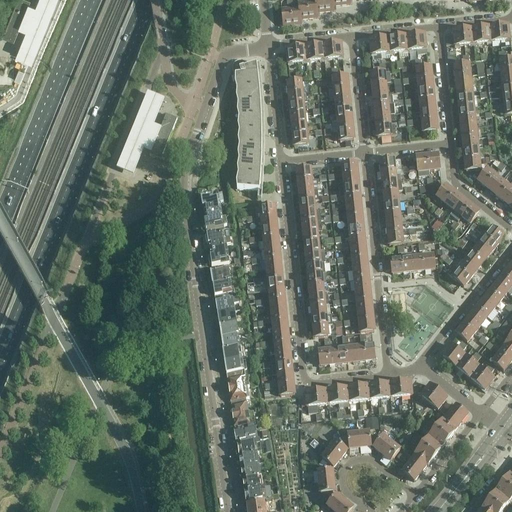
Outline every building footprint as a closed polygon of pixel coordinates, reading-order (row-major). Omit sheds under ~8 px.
[(19,26),(29,2),(25,0),(16,0),(2,38),(13,42),(19,26)] [(37,0),(36,4),(29,2),(19,26),(25,29),(15,55),(32,62),(56,0),(37,0)] [(325,13),(323,0),(314,0),(315,2),(317,17),(319,17),(319,14),(325,13)] [(333,10),(332,0),(323,0),(325,13),(336,12),(336,10),(333,10)] [(342,6),(340,0),(332,0),(333,10),(336,10),(336,7),(342,6)] [(315,2),(314,2),(315,4),(307,5),(309,20),(320,19),(319,17),(317,17),(315,2)] [(309,20),(307,5),(300,6),(300,4),(298,4),(299,9),(301,24),(303,23),(303,21),(309,20)] [(301,24),(299,9),(298,9),(298,11),(291,12),(292,27),(294,27),(303,26),(303,25),(303,23),(301,24)] [(292,27),(291,12),(283,13),(283,11),(282,11),(283,24),(281,25),(281,26),(281,28),(290,27),(292,27)] [(510,43),(509,31),(510,31),(509,29),(509,27),(506,27),(506,28),(499,29),(500,43),(505,43),(505,44),(510,43)] [(500,43),(499,29),(493,30),(493,28),(490,29),(492,45),(496,45),(496,44),(500,43)] [(492,45),(490,29),(487,29),(487,30),(481,31),(482,45),(487,45),(487,46),(492,45)] [(474,47),(472,30),(469,31),(469,32),(463,33),(465,47),(469,46),(469,47),(474,47)] [(482,45),(481,31),(475,31),(475,30),(472,30),(474,47),(478,47),(478,46),(482,45)] [(465,47),(463,33),(456,33),(456,32),(453,33),(453,35),(453,37),(454,37),(456,49),(460,49),(460,47),(465,47)] [(426,52),(425,40),(426,40),(426,38),(426,36),(422,36),(422,37),(415,38),(417,52),(422,51),(422,53),(426,52)] [(408,54),(406,37),(403,38),(404,39),(398,40),(399,54),(404,53),(404,54),(408,54)] [(417,52),(415,38),(410,38),(409,37),(406,37),(408,54),(412,54),(412,52),(417,52)] [(390,56),(388,39),(385,40),(386,41),(380,42),(381,56),(386,55),(386,56),(390,56)] [(399,54),(398,40),(392,40),(392,39),(388,39),(390,56),(395,55),(394,54),(399,54)] [(381,56),(380,42),(373,42),(373,41),(369,42),(369,44),(369,46),(371,45),(372,58),(377,57),(376,56),(381,56)] [(343,61),(342,49),(343,49),(343,46),(342,44),(339,45),(339,46),(332,47),(333,61),(338,60),(338,61),(343,61)] [(325,63),(323,46),(320,47),(320,48),(314,49),(316,63),(320,62),(320,63),(325,63)] [(333,61),(332,47),(326,47),(326,46),(323,46),(325,63),(329,62),(329,61),(333,61)] [(307,65),(305,48),(302,49),(302,50),(296,50),(298,65),(302,64),(302,65),(307,65)] [(316,63),(314,49),(308,49),(308,48),(305,48),(307,65),(311,64),(311,63),(316,63)] [(298,65),(296,50),(289,51),(289,50),(286,50),(286,52),(286,54),(287,54),(288,67),(293,66),(293,65),(298,65)] [(511,71),(511,61),(511,62),(503,63),(499,63),(500,68),(501,68),(501,73),(511,71)] [(258,76),(257,68),(257,67),(257,66),(251,68),(249,66),(247,65),(244,63),(243,63),(242,62),(241,62),(239,62),(238,62),(237,63),(236,63),(235,64),(234,65),(233,66),(233,67),(232,68),(232,69),(232,70),(232,71),(232,72),(232,73),(233,74),(233,75),(234,76),(235,77),(235,78),(236,85),(235,86),(237,92),(238,99),(237,100),(238,106),(240,105),(261,104),(260,96),(259,88),(258,76)] [(470,77),(469,67),(457,68),(456,68),(455,68),(456,79),(470,77)] [(432,81),(431,70),(429,70),(428,70),(417,71),(418,82),(432,81)] [(511,71),(501,73),(502,77),(501,77),(501,82),(511,80),(511,71)] [(385,75),(374,76),(373,76),(371,76),(372,87),(386,86),(391,85),(390,75),(385,75)] [(471,88),(470,77),(456,79),(457,89),(471,88)] [(348,89),(347,79),(346,79),(345,79),(333,80),(334,91),(348,89)] [(511,89),(511,80),(501,82),(502,86),(503,86),(503,90),(511,89)] [(433,91),(432,81),(418,82),(419,92),(433,91)] [(302,94),(301,84),(300,84),(289,85),(288,85),(289,96),(302,94)] [(387,96),(386,86),(372,87),(373,97),(387,96)] [(472,98),(471,88),(457,89),(458,100),(472,98)] [(350,100),(348,89),(334,91),(336,101),(350,100)] [(511,89),(503,90),(504,95),(503,95),(503,100),(504,99),(511,98),(511,89)] [(434,101),(433,91),(419,92),(420,103),(434,101)] [(303,105),(302,94),(289,96),(290,106),(303,105)] [(143,151),(151,154),(161,130),(153,127),(164,101),(148,95),(116,171),(133,178),(143,151)] [(388,106),(387,96),(373,97),(375,108),(388,106)] [(473,109),(472,98),(458,100),(459,110),(473,109)] [(511,107),(511,98),(504,99),(503,100),(504,104),(505,104),(505,108),(511,107)] [(351,110),(350,100),(336,101),(337,112),(351,110)] [(435,112),(434,101),(420,103),(421,113),(435,112)] [(261,111),(261,104),(240,105),(240,114),(238,114),(239,120),(240,120),(261,119),(261,111)] [(304,115),(303,105),(290,106),(291,117),(304,115)] [(389,117),(388,106),(375,108),(376,118),(389,117)] [(475,119),(473,109),(459,110),(461,121),(475,119)] [(352,121),(351,110),(337,112),(338,122),(352,121)] [(437,122),(435,112),(421,113),(422,124),(437,122)] [(306,126),(304,115),(291,117),(292,127),(306,126)] [(161,161),(177,121),(166,116),(161,130),(151,154),(150,157),(161,161)] [(390,127),(389,117),(376,118),(377,129),(390,127)] [(262,126),(261,119),(240,120),(241,128),(239,128),(238,128),(239,134),(241,134),(262,134),(262,126)] [(476,130),(475,119),(461,121),(462,131),(476,130)] [(353,131),(352,121),(338,122),(339,133),(353,131)] [(438,133),(437,122),(422,124),(424,135),(434,133),(436,133),(438,133)] [(307,136),(306,126),(292,127),(293,138),(307,136)] [(380,139),(381,139),(391,138),(396,137),(395,127),(390,127),(377,129),(378,139),(380,139)] [(478,129),(476,130),(462,131),(463,141),(477,140),(479,140),(478,129)] [(354,142),(353,131),(339,133),(340,143),(345,143),(351,142),(352,142),(354,142)] [(262,145),(262,134),(241,134),(241,142),(239,142),(238,142),(239,148),(241,148),(262,148),(262,145)] [(308,147),(307,136),(293,138),(294,148),(296,148),(298,148),(308,147)] [(478,150),(477,140),(463,141),(464,152),(478,150)] [(261,163),(262,148),(241,148),(241,156),(239,156),(238,156),(239,163),(240,163),(261,163)] [(479,161),(478,150),(464,152),(465,162),(479,161)] [(438,159),(438,157),(427,158),(429,172),(440,171),(438,159)] [(429,172),(427,158),(417,159),(417,161),(418,173),(429,172)] [(480,172),(479,161),(465,162),(466,173),(468,173),(476,172),(480,172)] [(395,173),(394,162),(383,163),(381,163),(382,174),(395,173)] [(261,171),(261,163),(240,163),(240,170),(238,170),(238,177),(240,177),(261,178),(261,171)] [(358,176),(357,166),(355,166),(343,167),(344,178),(358,176)] [(311,181),(310,171),(298,172),(297,172),(298,183),(311,181)] [(486,189),(495,178),(491,175),(492,174),(488,171),(481,181),(480,180),(479,181),(478,182),(477,183),(480,185),(486,189)] [(395,176),(395,173),(382,174),(382,181),(383,184),(396,183),(400,183),(399,176),(395,176)] [(359,187),(358,176),(344,178),(345,188),(359,187)] [(260,193),(261,178),(240,177),(239,185),(237,185),(237,191),(258,193),(260,193)] [(492,196),(502,182),(499,180),(498,181),(495,178),(486,189),(487,190),(490,193),(490,194),(492,196)] [(313,192),(311,181),(298,183),(299,193),(313,192)] [(500,200),(509,189),(505,186),(506,185),(502,182),(492,196),(494,197),(495,196),(500,200)] [(400,183),(396,183),(383,184),(384,195),(397,193),(401,192),(400,183)] [(431,195),(430,185),(428,186),(420,187),(421,196),(431,195)] [(360,197),(359,187),(345,188),(346,199),(360,197)] [(200,191),(201,199),(219,197),(218,191),(218,190),(218,188),(200,191)] [(446,206),(455,195),(446,188),(445,189),(444,190),(437,199),(446,206)] [(506,207),(511,199),(511,191),(509,189),(500,200),(504,204),(504,205),(506,207)] [(314,202),(313,192),(299,193),(300,204),(314,202)] [(398,204),(397,193),(384,195),(385,205),(398,204)] [(454,212),(463,201),(455,195),(446,206),(454,212)] [(221,213),(220,205),(219,197),(201,199),(203,208),(205,215),(221,213)] [(361,208),(360,197),(346,199),(347,209),(361,208)] [(462,219),(471,208),(463,201),(454,212),(451,216),(459,223),(462,219)] [(315,213),(314,202),(300,204),(301,214),(315,213)] [(400,214),(398,204),(385,205),(386,216),(400,214)] [(276,219),(275,208),(273,208),(261,209),(262,220),(276,219)] [(362,218),(361,208),(347,209),(348,220),(362,218)] [(479,215),(471,208),(462,219),(459,223),(467,229),(470,225),(471,226),(479,215)] [(224,229),(224,228),(223,220),(221,213),(205,215),(206,222),(205,223),(206,232),(208,231),(213,230),(224,229)] [(316,223),(315,213),(301,214),(303,225),(316,223)] [(401,225),(400,214),(386,216),(387,226),(401,225)] [(363,229),(362,218),(348,220),(349,230),(363,229)] [(277,229),(276,219),(262,220),(263,231),(277,229)] [(443,225),(438,221),(432,229),(437,233),(443,225)] [(317,234),(316,223),(303,225),(304,235),(317,234)] [(402,235),(401,225),(387,226),(388,237),(402,235)] [(278,240),(277,229),(263,231),(264,241),(278,240)] [(365,239),(363,229),(349,230),(350,241),(365,239)] [(502,238),(493,230),(486,239),(497,248),(504,239),(502,238)] [(227,250),(227,248),(225,234),(224,234),(214,235),(209,236),(207,237),(207,238),(206,240),(206,244),(208,246),(208,247),(209,246),(210,252),(227,250)] [(318,244),(317,234),(304,235),(305,245),(318,244)] [(403,246),(402,235),(388,237),(390,247),(391,247),(393,247),(403,246)] [(366,250),(365,239),(350,241),(352,251),(366,250)] [(497,248),(486,239),(479,247),(490,256),(497,248)] [(279,250),(278,240),(264,241),(265,252),(279,250)] [(319,255),(318,244),(305,245),(306,256),(319,255)] [(490,256),(479,247),(473,255),(484,264),(490,256)] [(230,266),(227,250),(210,252),(211,259),(210,259),(210,260),(209,261),(210,266),(211,268),(212,268),(221,267),(230,266)] [(280,261),(279,250),(265,252),(266,262),(280,261)] [(367,260),(366,250),(352,251),(353,262),(367,260)] [(320,265),(319,255),(306,256),(306,259),(307,266),(320,265)] [(484,264),(473,255),(466,263),(477,272),(484,264)] [(434,260),(433,258),(423,259),(424,272),(435,271),(435,269),(435,268),(434,266),(438,266),(437,259),(434,260)] [(424,272),(423,259),(412,260),(414,274),(424,272)] [(368,270),(367,260),(353,262),(354,272),(368,270)] [(414,274),(412,260),(402,261),(403,275),(414,274)] [(281,271),(280,261),(266,262),(267,273),(281,271)] [(403,275),(402,261),(391,262),(392,273),(392,274),(393,276),(403,275)] [(477,272),(466,263),(459,271),(471,280),(477,272)] [(324,265),(320,265),(307,266),(308,277),(321,275),(325,275),(324,265)] [(471,280),(459,271),(455,268),(448,276),(453,280),(461,287),(462,288),(464,289),(471,280)] [(369,281),(368,270),(354,272),(355,282),(369,281)] [(511,271),(510,270),(503,278),(511,285),(511,271)] [(282,281),(281,271),(267,273),(268,283),(282,281)] [(230,283),(229,274),(228,272),(213,274),(211,274),(212,283),(212,284),(213,286),(230,283)] [(323,286),(321,275),(308,277),(309,287),(323,286)] [(511,288),(511,285),(503,278),(497,286),(507,295),(511,288)] [(284,292),(282,281),(268,283),(270,293),(284,292)] [(370,291),(369,281),(355,282),(356,293),(370,291)] [(232,295),(230,283),(213,286),(213,289),(215,298),(232,295)] [(324,296),(323,286),(309,287),(310,295),(310,298),(324,296)] [(507,295),(497,286),(490,294),(500,303),(507,295)] [(371,302),(370,291),(356,293),(357,303),(371,302)] [(285,302),(284,292),(270,293),(271,304),(285,302)] [(500,303),(490,294),(483,303),(494,311),(500,303)] [(233,301),(233,298),(232,295),(215,298),(215,301),(216,304),(233,301)] [(325,307),(324,296),(310,298),(312,308),(325,307)] [(235,313),(233,301),(216,304),(218,316),(235,313)] [(286,313),(285,302),(271,304),(272,314),(286,313)] [(372,312),(371,302),(357,303),(358,314),(372,312)] [(494,311),(483,303),(477,311),(487,319),(494,311)] [(326,317),(325,307),(312,308),(312,316),(313,319),(326,317)] [(487,319),(477,311),(470,319),(481,327),(487,319)] [(373,323),(372,312),(358,314),(359,324),(373,323)] [(237,325),(235,313),(218,316),(219,328),(220,328),(237,325)] [(287,323),(286,313),(272,314),(273,325),(287,323)] [(327,328),(326,317),(313,319),(314,329),(327,328)] [(481,327),(470,319),(464,327),(474,336),(481,327)] [(415,332),(424,340),(433,330),(424,322),(415,332)] [(288,334),(287,323),(273,325),(274,335),(288,334)] [(375,333),(373,323),(359,324),(361,335),(372,334),(375,333)] [(239,337),(237,325),(220,328),(221,337),(221,340),(239,337)] [(467,344),(474,336),(464,327),(457,336),(458,337),(467,344)] [(328,338),(327,328),(314,329),(315,340),(316,340),(328,338)] [(289,344),(288,334),(274,335),(275,346),(289,344)] [(241,349),(239,337),(221,340),(222,342),(223,351),(241,349)] [(290,355),(289,344),(275,346),(276,356),(290,355)] [(444,360),(449,364),(458,353),(455,350),(455,349),(452,346),(444,356),(443,355),(442,357),(441,359),(443,361),(444,360)] [(374,359),(373,347),(369,347),(369,348),(364,349),(366,363),(373,362),(373,363),(376,363),(376,361),(376,359),(374,359)] [(357,365),(355,348),(350,349),(350,350),(346,351),(348,365),(354,364),(354,365),(357,365)] [(366,363),(364,349),(360,349),(360,348),(355,348),(357,365),(360,365),(360,363),(366,363)] [(511,352),(506,348),(499,356),(511,365),(511,362),(511,352)] [(241,349),(223,351),(223,352),(225,364),(242,361),(241,349)] [(339,367),(337,350),(332,351),(333,352),(328,352),(330,367),(336,366),(336,367),(339,367)] [(348,365),(346,351),(342,351),(342,350),(337,350),(339,367),(342,367),(342,365),(348,365)] [(330,367),(328,352),(324,353),(323,352),(319,352),(320,365),(319,365),(319,367),(320,369),(323,369),(323,367),(330,367)] [(462,356),(458,353),(449,364),(454,368),(453,369),(456,371),(466,358),(463,355),(462,356)] [(291,365),(290,355),(276,356),(277,367),(291,365)] [(511,365),(499,356),(493,364),(501,371),(503,372),(504,373),(511,365)] [(463,376),(472,364),(469,361),(470,360),(466,358),(456,371),(458,373),(459,372),(463,376)] [(244,373),(242,361),(225,364),(227,376),(244,373)] [(470,382),(480,369),(477,366),(476,367),(472,364),(463,376),(468,379),(467,380),(470,382)] [(292,375),(291,365),(277,367),(278,377),(292,375)] [(478,387),(486,376),(483,373),(484,372),(480,369),(470,382),(472,384),(473,383),(478,387)] [(245,379),(245,376),(244,373),(227,376),(227,379),(228,381),(243,379),(245,379)] [(294,386),(292,375),(278,377),(279,387),(294,386)] [(487,390),(494,380),(491,378),(490,378),(486,376),(478,387),(483,391),(482,392),(485,394),(486,393),(488,391),(487,390)] [(244,385),(243,379),(228,381),(229,392),(245,390),(248,389),(250,389),(249,384),(244,385)] [(411,386),(411,384),(400,385),(401,399),(412,398),(411,386)] [(401,399),(400,385),(390,386),(391,400),(401,399)] [(295,397),(294,386),(279,387),(281,398),(293,397),(295,397)] [(391,400),(390,386),(379,388),(381,401),(391,400)] [(430,405),(439,394),(430,387),(429,388),(428,390),(421,398),(430,405)] [(381,401),(379,388),(369,389),(370,402),(381,401)] [(229,392),(231,403),(246,401),(250,400),(248,389),(245,390),(229,392)] [(370,402),(369,389),(358,390),(360,403),(370,402)] [(360,403),(358,390),(348,391),(349,404),(360,403)] [(349,404),(348,391),(337,392),(339,405),(349,404)] [(339,405),(337,392),(327,393),(328,407),(339,405)] [(328,407),(327,393),(316,394),(318,408),(328,407)] [(318,408),(316,394),(306,395),(306,397),(306,399),(307,409),(318,408)] [(446,401),(447,401),(439,394),(430,405),(438,412),(442,407),(446,401)] [(248,416),(247,405),(231,407),(233,418),(248,416)] [(467,417),(456,408),(449,417),(461,425),(467,417)] [(233,418),(235,429),(255,426),(254,415),(248,416),(233,418)] [(461,425),(449,417),(443,425),(454,434),(454,433),(461,425)] [(391,418),(383,419),(384,427),(392,426),(391,418)] [(377,419),(366,420),(367,432),(379,430),(377,419)] [(454,434),(443,425),(442,424),(436,432),(448,442),(455,434),(454,433),(454,434)] [(256,428),(250,429),(235,431),(237,443),(257,440),(256,428)] [(448,442),(436,432),(429,441),(442,451),(448,442)] [(371,448),(370,442),(370,435),(359,436),(360,450),(371,449),(371,448)] [(360,450),(359,436),(348,437),(349,445),(350,451),(360,450)] [(382,456),(391,445),(383,439),(378,445),(374,449),(374,450),(382,456)] [(442,451),(429,441),(422,449),(435,459),(442,451)] [(261,455),(260,443),(258,444),(238,447),(239,458),(256,456),(261,455)] [(347,452),(342,449),(336,444),(329,452),(340,461),(347,453),(347,452)] [(394,459),(400,452),(391,445),(382,456),(391,463),(394,459)] [(435,459),(422,449),(416,457),(416,458),(417,458),(428,466),(427,467),(428,467),(435,459)] [(340,461),(329,452),(322,461),(328,465),(333,469),(333,470),(340,461)] [(261,467),(260,460),(256,461),(256,456),(239,458),(241,470),(261,467)] [(428,466),(417,458),(416,458),(410,466),(421,475),(427,467),(428,466)] [(421,475),(410,466),(403,474),(414,483),(421,475)] [(259,479),(258,473),(262,473),(261,467),(241,470),(243,481),(259,479)] [(332,473),(326,473),(318,474),(320,485),(334,483),(333,473),(332,473)] [(264,490),(263,478),(259,479),(243,481),(245,493),(264,490)] [(511,479),(510,479),(511,478),(510,478),(503,486),(511,493),(511,479)] [(335,494),(334,486),(334,483),(320,485),(321,496),(328,495),(334,494),(335,494)] [(511,500),(511,493),(503,486),(496,494),(509,504),(511,500)] [(245,493),(246,503),(266,500),(266,496),(265,490),(264,490),(245,493)] [(502,511),(509,504),(496,494),(490,503),(501,511),(502,511)] [(332,511),(337,511),(345,503),(336,497),(332,502),(327,508),(332,511)] [(351,511),(353,510),(345,503),(337,511),(351,511)] [(501,511),(490,503),(483,511),(484,511),(501,511)]
